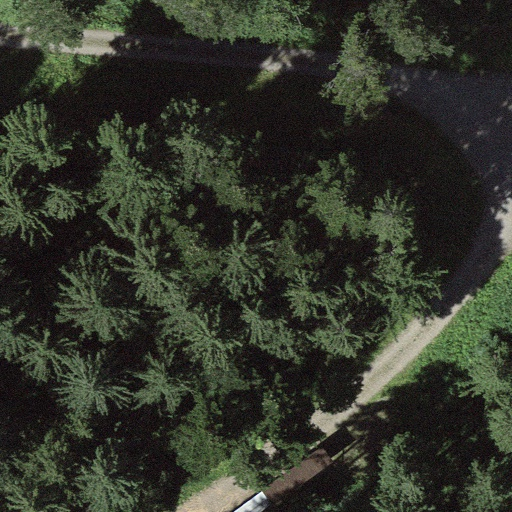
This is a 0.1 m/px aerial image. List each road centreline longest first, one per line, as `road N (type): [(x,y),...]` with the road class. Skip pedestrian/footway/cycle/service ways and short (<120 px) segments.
road 1 (track): [(0,63),(270,88),(511,90)]
road 2 (track): [(511,230),(465,320),(252,511)]
